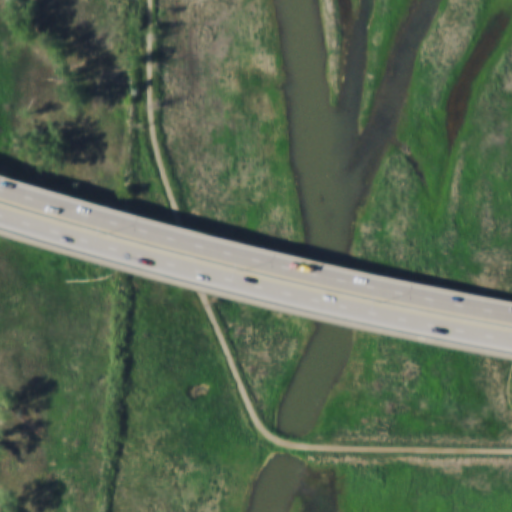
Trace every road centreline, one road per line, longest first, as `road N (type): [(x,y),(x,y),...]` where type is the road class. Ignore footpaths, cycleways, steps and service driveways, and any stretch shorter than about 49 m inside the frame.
road 1 (motorway): [(511,313),(326,274),(0,182)]
road 2 (motorway): [(0,209),(220,274),(511,339)]
